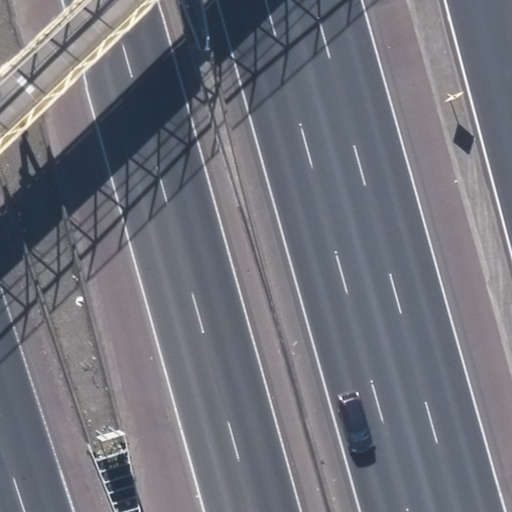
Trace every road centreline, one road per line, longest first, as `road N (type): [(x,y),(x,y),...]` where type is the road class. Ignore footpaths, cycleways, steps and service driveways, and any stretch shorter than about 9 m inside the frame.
road 1 (motorway): [(263,0),(409,511)]
road 2 (motorway): [(258,511),(114,0)]
road 3 (motorway): [(482,0),(511,117)]
